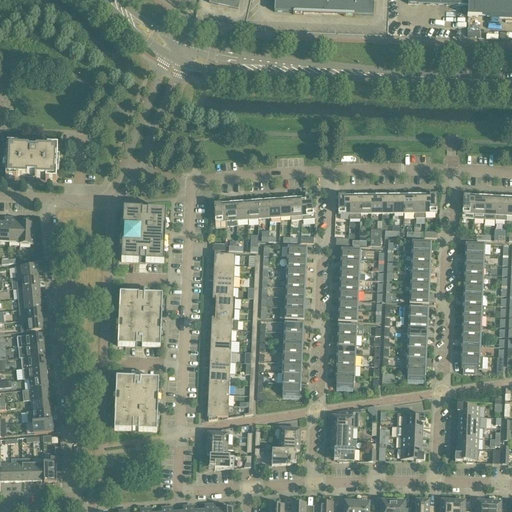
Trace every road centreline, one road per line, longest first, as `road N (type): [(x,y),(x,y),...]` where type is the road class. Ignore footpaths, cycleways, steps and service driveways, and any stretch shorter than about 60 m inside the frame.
road 1 (residential): [(48,198),(74,505),(19,511)]
road 2 (tertiary): [(182,63),(236,74),(511,86)]
road 3 (tertiary): [(511,76),(331,67),(190,47)]
road 4 (residential): [(436,480),(436,406),(447,380),(449,316),(441,301),(451,171)]
road 5 (residential): [(312,483),(327,172)]
road 6 (residential): [(180,434),(190,186)]
road 7 (residential): [(327,172),(190,186)]
road 8 (residential): [(312,483),(436,480)]
road 9 (residential): [(451,171),(327,172)]
